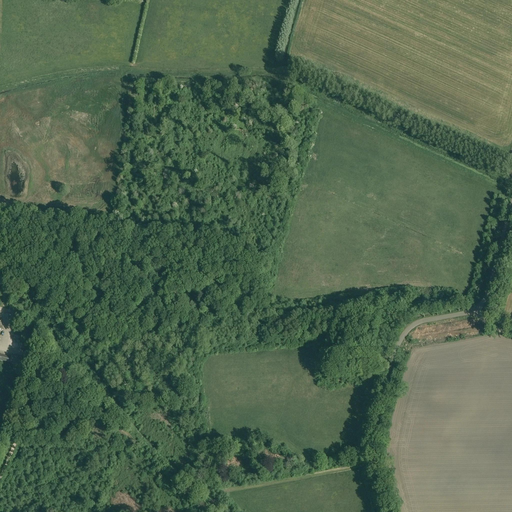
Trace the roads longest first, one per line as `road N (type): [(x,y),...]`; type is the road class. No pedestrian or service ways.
road 1 (track): [(0,86),(104,67),(286,71),(511,175)]
road 2 (unclassified): [(386,511),(371,433),(394,345),(413,323),(475,313),(511,200)]
road 3 (track): [(58,365),(187,488)]
road 4 (track): [(0,478),(58,365)]
